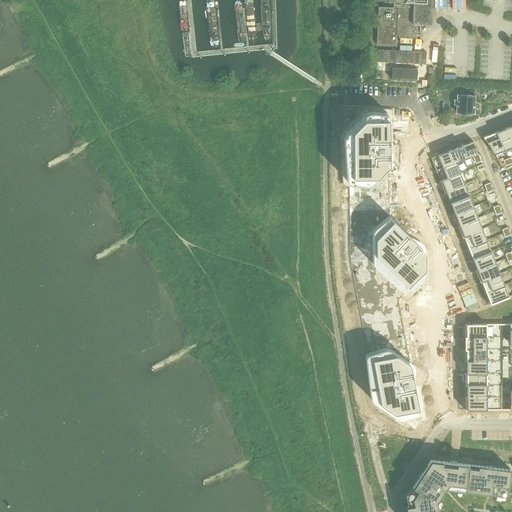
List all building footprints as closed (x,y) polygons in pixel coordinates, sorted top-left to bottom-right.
[(192,53),(185,0),(176,0),(182,54),(192,53)] [(204,0),(194,0),(199,52),(209,51),(204,0)] [(216,0),(206,0),(211,50),(221,49),(216,0)] [(256,0),(248,0),(250,45),(259,45),(256,0)] [(270,0),(261,0),(263,43),(273,44),(270,0)] [(377,7),(376,44),(395,45),(396,38),(417,39),(417,25),(431,25),(432,0),(382,0),(383,1),(393,2),(392,7),(377,7)] [(456,111),(465,112),(474,112),(475,95),(457,94),(457,99),(454,99),(454,103),(457,104),(456,111)] [(348,163),(346,163),(347,178),(348,180),(375,180),(388,166),(389,164),(389,132),(388,121),(388,116),(363,116),(348,131),(348,163)] [(511,144),(505,128),(496,132),(503,150),(511,146),(511,144)] [(496,132),(483,137),(494,154),(503,150),(496,132)] [(473,141),(455,148),(460,160),(472,156),(478,153),(473,141)] [(455,148),(430,158),(435,170),(460,160),(455,148)] [(460,160),(435,170),(440,181),(460,173),(456,162),(460,160)] [(460,173),(440,181),(444,192),(464,184),(460,173)] [(464,184),(444,192),(444,193),(446,192),(450,203),(469,195),(464,184)] [(469,195),(450,203),(454,213),(453,214),(473,206),(469,195)] [(473,206),(453,214),(457,226),(478,217),(473,206)] [(478,217),(457,226),(462,237),(482,229),(478,217)] [(372,236),(372,256),(396,280),(394,282),(394,283),(405,293),(425,273),(425,252),(390,218),(372,236)] [(482,229),(462,237),(466,248),(486,240),(482,229)] [(486,240),(466,248),(468,248),(472,258),(491,251),(486,240)] [(491,251),(472,258),(476,269),(475,270),(495,262),(491,251)] [(495,262),(475,270),(480,281),(500,273),(495,262)] [(500,273),(480,281),(484,292),(504,284),(500,273)] [(504,284),(484,292),(489,304),(509,296),(504,284)] [(464,324),(464,337),(486,337),(486,324),(464,324)] [(464,337),(464,349),(486,349),(486,337),(464,337)] [(464,349),(465,361),(486,361),(486,349),(464,349)] [(366,356),(366,358),(367,373),(371,372),(376,404),(394,416),(409,413),(419,411),(410,362),(393,351),(367,355),(366,356)] [(465,372),(465,373),(486,373),(486,361),(465,361),(466,361),(466,372),(465,372)] [(465,373),(465,385),(486,385),(486,373),(465,373)] [(465,385),(465,397),(486,397),(486,385),(465,385)] [(465,397),(465,410),(486,410),(486,397),(465,397)] [(444,489),(463,491),(467,465),(429,460),(405,497),(407,511),(437,511),(435,502),(444,489)] [(509,470),(467,465),(463,491),(506,497),(506,495),(509,470)]
